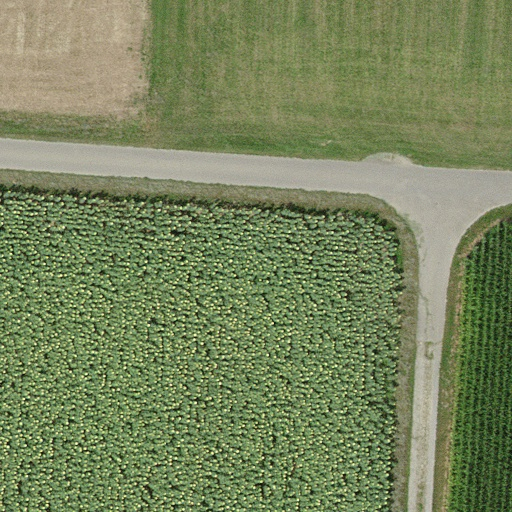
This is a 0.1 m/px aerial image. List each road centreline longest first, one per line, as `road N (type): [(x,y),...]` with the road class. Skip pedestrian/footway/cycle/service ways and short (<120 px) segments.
road 1 (track): [(511,190),(0,156)]
road 2 (track): [(421,511),(442,186)]
